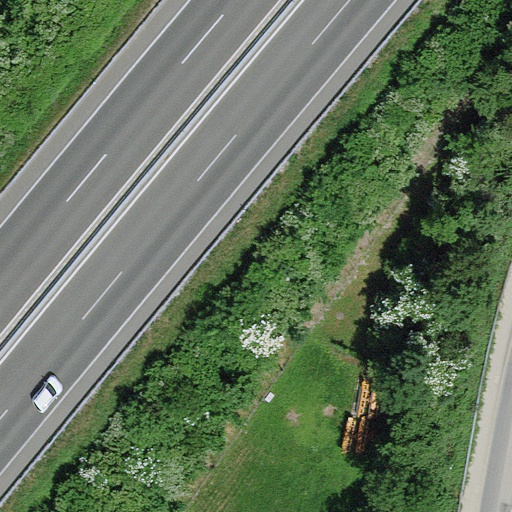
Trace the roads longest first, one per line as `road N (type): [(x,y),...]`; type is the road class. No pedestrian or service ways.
road 1 (motorway): [(0,419),(350,0)]
road 2 (motorway): [(233,0),(0,282)]
